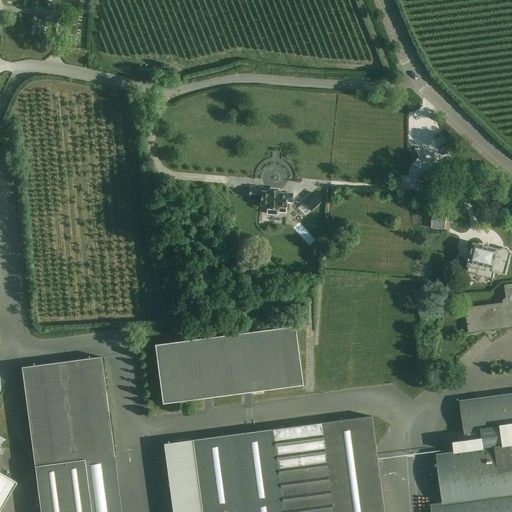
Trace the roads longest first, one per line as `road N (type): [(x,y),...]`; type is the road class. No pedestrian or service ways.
road 1 (unclassified): [(0,105),(24,70),(178,88),(259,78),(398,87),(414,78)]
road 2 (secondary): [(511,166),(414,78)]
